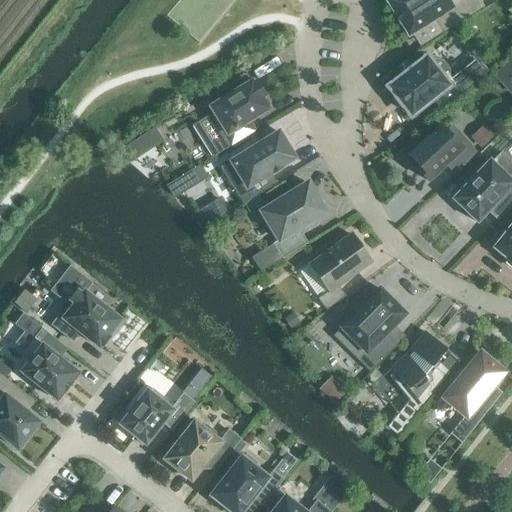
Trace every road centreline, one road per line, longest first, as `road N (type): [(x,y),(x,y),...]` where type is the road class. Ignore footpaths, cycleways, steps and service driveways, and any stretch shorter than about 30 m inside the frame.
road 1 (residential): [(344,171),(425,268),(511,313)]
road 2 (residential): [(344,171),(367,47),(362,0)]
road 3 (residential): [(316,0),(304,28),(307,87),(329,158)]
road 4 (residential): [(83,434),(157,333)]
road 5 (residential): [(179,511),(83,434)]
